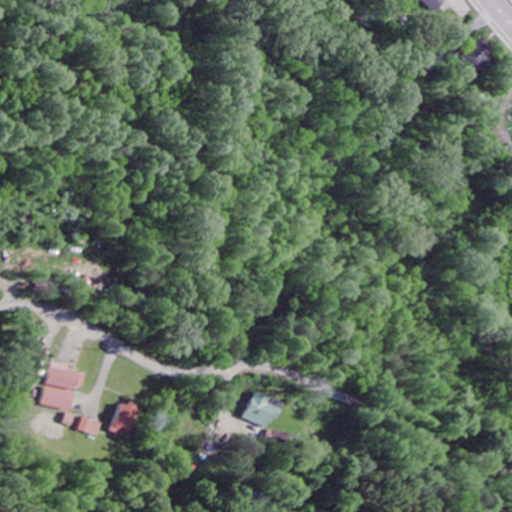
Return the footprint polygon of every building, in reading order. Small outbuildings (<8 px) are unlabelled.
[(415,0),(432,15),(445,0),(415,0)] [(500,58),(481,41),(463,60),(482,78),(500,58)] [(82,392),(85,375),(67,372),(68,367),(53,364),(49,386),(82,392)] [(76,395),(47,388),(43,407),(72,414),(76,395)] [(241,422),(264,431),(268,420),(274,422),(280,406),(251,395),(241,422)] [(107,433),(124,438),(133,409),(117,403),(107,433)] [(76,431),(96,438),(100,425),(80,418),(76,431)]
